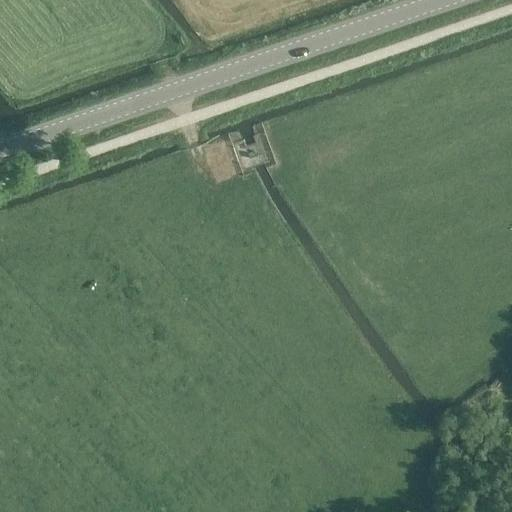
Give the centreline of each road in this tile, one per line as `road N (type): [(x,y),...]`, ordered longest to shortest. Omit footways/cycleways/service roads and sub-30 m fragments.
road 1 (secondary): [(0,153),(453,0)]
road 2 (track): [(150,40),(179,92),(233,263)]
